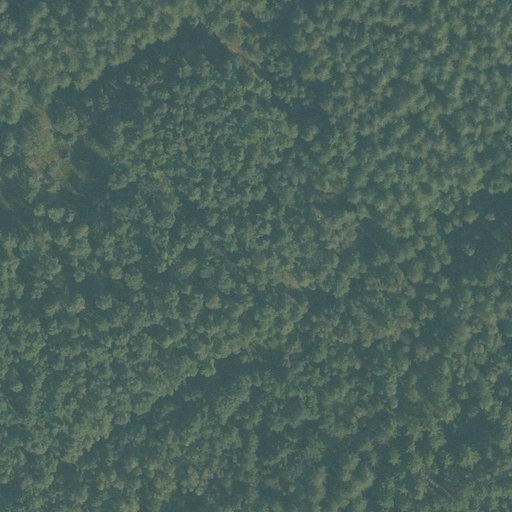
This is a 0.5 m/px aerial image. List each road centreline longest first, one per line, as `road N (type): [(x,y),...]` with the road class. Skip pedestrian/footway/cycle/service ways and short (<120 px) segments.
road 1 (track): [(228,37),(395,255)]
road 2 (track): [(0,163),(228,37)]
road 3 (track): [(395,255),(472,356)]
